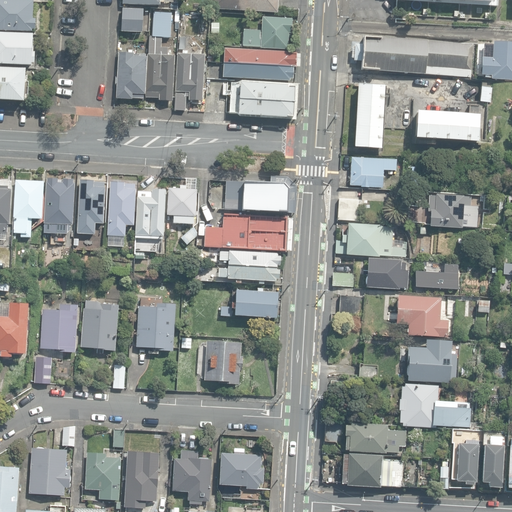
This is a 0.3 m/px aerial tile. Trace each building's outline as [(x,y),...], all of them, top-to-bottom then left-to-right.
[(0,0),(0,30),(32,32),(32,30),(35,30),(35,19),(32,19),(33,1),(0,0)] [(212,0),(212,9),(278,12),(278,0),(212,0)] [(122,31),(142,32),(143,10),(123,9),(122,31)] [(150,38),(162,38),(170,38),(171,13),(153,13),(152,36),(150,36),(150,38)] [(215,25),(225,26),(226,17),(216,16),(215,25)] [(261,48),(288,49),(289,33),(291,33),(292,19),(263,17),(262,31),(244,30),(243,45),(261,47),(261,48)] [(0,63),(31,65),(32,63),(34,63),(35,53),(31,53),(32,45),(51,47),(51,35),(32,34),(0,32),(0,63)] [(474,45),(364,37),(364,46),(352,45),(351,59),(362,60),(361,70),(471,78),(474,45)] [(162,38),(150,38),(149,54),(148,54),(146,97),(159,98),(159,101),(173,101),(175,55),(168,55),(168,47),(161,47),(162,38)] [(511,79),(511,42),(493,42),(492,57),(482,57),(481,75),(491,76),(491,79),(511,79)] [(224,63),(294,67),(296,67),(297,53),(292,53),(292,52),(225,48),(224,63)] [(117,99),(132,99),(132,98),(144,99),(146,53),(119,52),(117,99)] [(175,110),(185,111),(186,97),(189,97),(189,100),(202,101),(205,54),(178,53),(176,91),(185,92),(185,94),(176,94),(175,110)] [(293,79),(294,67),(224,63),(223,77),(290,81),(290,78),(293,79)] [(0,99),(24,101),(26,68),(0,66),(0,99)] [(480,101),(490,102),(492,82),(482,81),(480,101)] [(235,116),(292,119),(295,85),(239,82),(234,84),(228,83),(226,113),(235,114),(235,116)] [(354,147),(381,148),(385,86),(358,84),(354,147)] [(415,138),(478,142),(479,115),(417,111),(415,138)] [(360,185),(382,186),(382,182),(384,182),(384,177),(382,177),(382,168),(395,169),(395,158),(350,155),(349,183),(360,184),(360,185)] [(410,187),(431,189),(432,168),(411,167),(410,187)] [(185,189),(196,190),(196,178),(186,177),(185,189)] [(59,234),(66,234),(70,230),(70,224),(72,225),(74,183),(73,183),(73,180),(47,178),(47,182),(46,182),(44,223),(44,233),(52,233),(53,230),(55,230),(59,234)] [(21,237),(31,238),(32,218),(41,219),(44,182),(16,180),(13,218),(15,218),(14,233),(21,233),(21,237)] [(77,233),(95,234),(95,223),(103,223),(105,182),(94,182),(94,181),(80,180),(77,233)] [(225,209),(287,213),(288,189),(284,184),(226,180),(225,209)] [(104,238),(114,239),(114,236),(125,236),(126,225),(134,225),(135,190),(135,185),(124,184),(124,183),(110,182),(108,225),(105,225),(104,238)] [(0,239),(4,240),(5,233),(7,234),(7,224),(10,224),(12,189),(8,189),(8,186),(0,186),(0,239)] [(173,223),(193,224),(194,216),(195,217),(197,190),(196,190),(185,189),(168,188),(167,215),(173,215),(173,223)] [(135,238),(146,239),(146,235),(163,236),(166,190),(152,190),(152,193),(138,192),(135,238)] [(429,226),(462,228),(462,226),(477,227),(478,206),(470,206),(471,197),(464,196),(464,195),(436,194),(436,196),(429,196),(428,212),(430,212),(429,226)] [(338,219),(357,220),(358,200),(339,199),(338,219)] [(408,205),(407,222),(425,223),(426,206),(408,205)] [(248,249),(249,230),(250,216),(224,215),(223,228),(206,227),(205,246),(248,249)] [(250,216),(249,230),(286,232),(286,218),(250,216)] [(379,255),(406,256),(406,247),(391,246),(393,225),(348,223),(347,234),(342,234),(341,240),(336,240),(335,253),(379,255)] [(181,238),(186,244),(198,233),(193,227),(181,238)] [(285,250),(286,232),(249,230),(248,249),(285,250)] [(228,265),(277,267),(277,265),(280,265),(281,256),(278,256),(278,253),(220,251),(219,261),(228,261),(228,265)] [(365,286),(398,288),(398,287),(406,287),(407,269),(404,269),(405,262),(399,261),(399,259),(366,257),(365,286)] [(277,267),(228,265),(228,269),(219,269),(219,277),(227,277),(227,279),(236,279),(236,283),(241,283),(241,280),(259,280),(259,284),(264,284),(264,280),(276,281),(276,278),(279,279),(280,270),(277,270),(277,267)] [(459,265),(445,265),(444,272),(415,271),(415,288),(458,290),(459,265)] [(0,276),(0,290),(9,291),(12,273),(1,271),(0,276)] [(332,286),(354,287),(354,274),(333,273),(332,286)] [(150,289),(159,290),(160,282),(151,281),(150,289)] [(233,314),(276,316),(277,291),(262,290),(262,287),(257,287),(257,290),(235,289),(235,301),(231,301),(231,307),(234,307),(233,314)] [(338,312),(360,313),(361,295),(339,294),(338,312)] [(389,296),(366,294),(364,325),(387,326),(389,296)] [(407,335),(447,337),(448,320),(440,319),(441,297),(398,295),(396,323),(408,324),(407,335)] [(101,350),(115,351),(119,305),(101,304),(97,301),(85,300),(85,308),(84,308),(81,347),(101,349),(101,350)] [(478,312),(489,312),(489,300),(479,300),(478,312)] [(0,356),(12,357),(12,353),(26,354),(27,330),(30,330),(30,320),(28,320),(29,304),(0,302),(0,350),(1,350),(0,356)] [(148,353),(158,353),(158,350),(173,351),(176,304),(157,303),(157,307),(139,306),(136,347),(149,348),(148,353)] [(57,350),(57,352),(75,353),(78,305),(60,304),(59,310),(42,309),(40,349),(57,350)] [(220,314),(230,315),(230,305),(220,305),(220,314)] [(181,348),(190,349),(191,338),(182,338),(181,348)] [(218,381),(238,382),(239,368),(241,368),(242,354),(240,354),(240,341),(206,339),(203,378),(218,379),(218,381)] [(407,380),(449,383),(449,381),(456,381),(458,354),(457,354),(457,352),(450,352),(450,347),(451,347),(452,341),(426,340),(425,348),(409,347),(407,380)] [(37,383),(48,384),(49,362),(38,362),(37,383)] [(113,388),(124,388),(125,365),(115,364),(113,388)] [(378,365),(360,365),(360,378),(378,378),(378,365)] [(329,392),(349,393),(350,382),(330,380),(329,392)] [(437,401),(438,385),(404,384),(404,386),(401,386),(401,399),(399,399),(398,412),(400,413),(399,422),(402,422),(402,425),(469,428),(470,408),(469,408),(470,403),(437,401)] [(324,441),(342,442),(343,422),(325,421),(324,441)] [(348,450),(385,451),(398,451),(398,444),(404,444),(405,430),(393,429),(393,428),(386,428),(386,423),(350,422),(350,424),(344,424),(344,434),(345,434),(345,448),(348,449),(348,450)] [(63,427),(63,446),(75,447),(75,425),(63,427)] [(113,447),(123,447),(125,430),(114,429),(113,447)] [(501,486),(504,438),(501,438),(501,435),(490,435),(490,443),(483,443),(481,481),(489,481),(488,486),(501,486)] [(465,483),(474,483),(474,480),(477,481),(478,442),(477,442),(477,439),(464,438),(464,442),(458,442),(456,479),(465,480),(465,483)] [(29,493),(64,495),(65,487),(69,487),(70,470),(65,470),(67,451),(32,448),(29,493)] [(133,511),(141,511),(142,508),(145,509),(146,501),(156,501),(158,456),(145,455),(145,452),(127,451),(124,507),(128,507),(134,508),(133,511)] [(181,458),(174,458),(173,491),(186,491),(186,501),(189,501),(189,504),(200,505),(201,501),(209,501),(210,458),(198,458),(199,452),(181,451),(181,458)] [(99,499),(118,500),(121,457),(106,456),(106,454),(87,452),(85,489),(100,490),(99,499)] [(246,488),(258,489),(258,487),(260,487),(260,483),(263,483),(264,468),(261,467),(262,455),(245,454),(245,452),(234,452),(234,453),(221,452),(221,453),(219,484),(246,485),(246,488)] [(380,484),(401,485),(402,459),(381,458),(381,453),(348,452),(348,453),(342,453),(341,483),(346,483),(346,484),(380,485),(380,484)] [(0,511),(16,511),(19,468),(0,466),(0,511)] [(447,488),(448,478),(440,477),(439,488),(447,488)]
